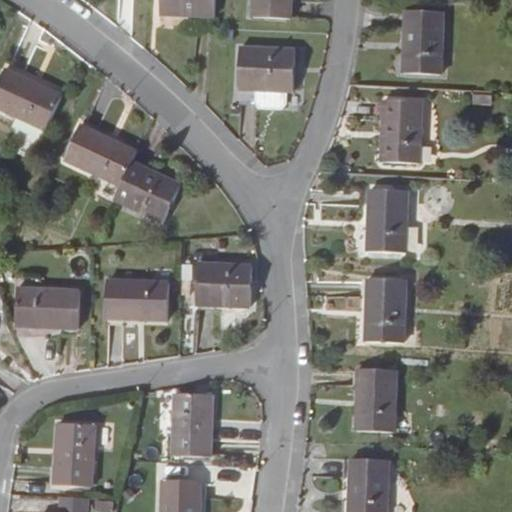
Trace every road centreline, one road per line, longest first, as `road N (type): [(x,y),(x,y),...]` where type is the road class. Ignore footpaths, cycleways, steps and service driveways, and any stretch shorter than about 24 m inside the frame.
road 1 (residential): [(34,0),(128,59),(249,186),(276,233),(286,358)]
road 2 (residential): [(286,358),(44,393),(11,420),(0,491)]
road 3 (residential): [(286,358),(275,511)]
